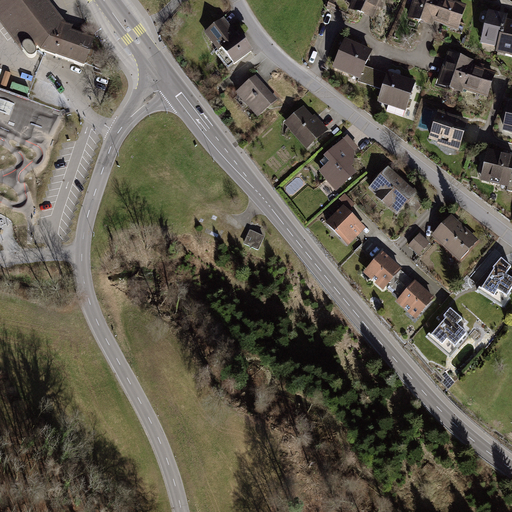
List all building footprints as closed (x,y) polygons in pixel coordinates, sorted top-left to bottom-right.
[(63,24),(44,0),(0,0),(0,29),(19,54),(27,61),(37,53),(83,67),(93,41),(71,33),(72,28),(63,24)] [(381,3),(382,0),(352,0),(348,10),(374,21),(379,8),(382,10),(384,5),(381,3)] [(435,24),(442,0),(416,0),(415,3),(413,3),(407,19),(433,28),(435,24)] [(459,32),(467,6),(454,1),(454,0),(442,0),(435,24),(459,32)] [(337,4),(329,1),(326,7),(335,10),(337,4)] [(481,45),(499,49),(506,23),(507,17),(489,13),(481,45)] [(236,37),(225,20),(202,36),(214,54),(222,49),(233,67),(253,53),(241,34),(236,37)] [(511,24),(506,23),(499,49),(498,55),(511,58),(511,24)] [(332,71),(371,85),(377,70),(366,66),(372,51),(344,40),(332,71)] [(465,91),(474,65),(475,62),(448,53),(437,86),(463,95),(465,91)] [(115,61),(111,63),(118,73),(122,70),(115,61)] [(474,65),(465,91),(488,99),(497,73),(474,65)] [(415,84),(377,70),(371,85),(383,90),(378,103),(404,113),(415,84)] [(279,103),(258,78),(235,96),(257,122),(279,103)] [(511,137),(511,105),(508,104),(502,136),(511,137)] [(307,108),(284,128),(306,152),(328,132),(307,108)] [(467,122),(437,113),(429,141),(459,150),(467,122)] [(360,152),(347,138),(323,159),(331,168),(320,177),(336,194),(358,175),(347,163),(360,152)] [(483,183),(511,190),(511,157),(491,152),(483,183)] [(418,194),(389,168),(368,191),(397,217),(418,194)] [(367,231),(343,207),(325,226),(348,249),(367,231)] [(480,241),(451,217),(432,240),(460,264),(480,241)] [(265,238),(251,232),(245,245),(259,252),(265,238)] [(421,234),(409,247),(420,256),(431,243),(421,234)] [(402,273),(382,255),(363,275),(383,294),(402,273)] [(511,269),(501,261),(493,271),(495,272),(483,292),(505,307),(511,297),(509,296),(511,290),(511,281),(505,277),(511,269)] [(416,323),(436,301),(416,283),(396,305),(416,323)] [(463,322),(451,312),(445,320),(447,322),(432,340),(452,357),(457,350),(456,349),(467,337),(458,329),(463,322)] [(433,470),(425,463),(420,469),(427,476),(433,470)]
